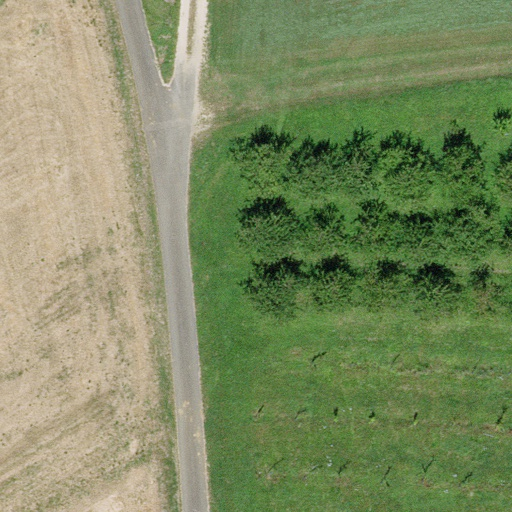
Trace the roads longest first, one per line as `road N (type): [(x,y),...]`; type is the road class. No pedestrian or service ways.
road 1 (track): [(195,511),(162,120),(128,0)]
road 2 (track): [(162,120),(186,92),(192,0)]
